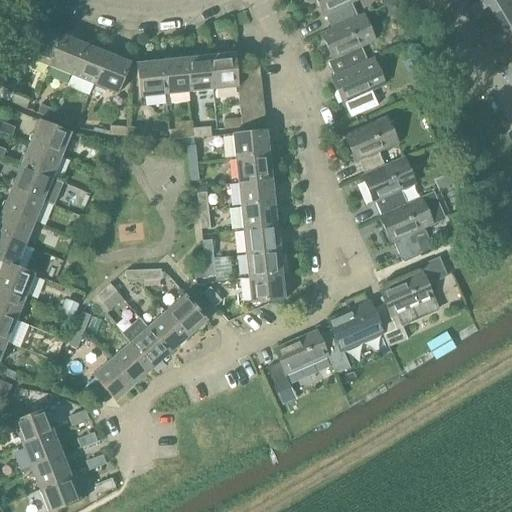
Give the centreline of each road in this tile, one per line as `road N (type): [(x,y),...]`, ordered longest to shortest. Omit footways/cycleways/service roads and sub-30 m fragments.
road 1 (residential): [(141,468),(140,409),(323,298)]
road 2 (residential): [(334,203),(311,121),(260,0)]
road 3 (residential): [(511,119),(429,0)]
road 4 (residential): [(91,0),(132,13),(216,0)]
road 5 (residential): [(323,298),(360,276),(334,203)]
